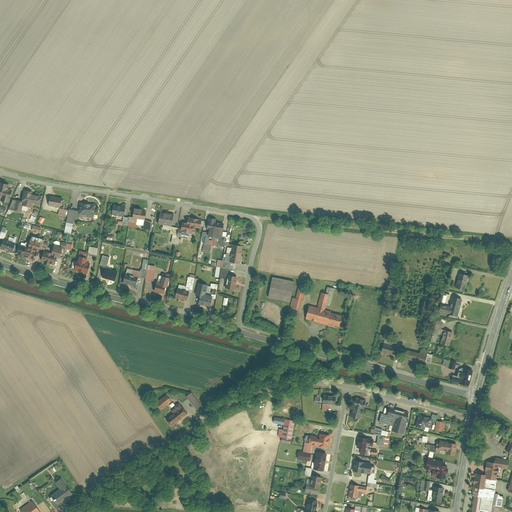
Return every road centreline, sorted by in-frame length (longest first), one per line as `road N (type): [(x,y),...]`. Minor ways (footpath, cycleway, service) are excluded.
road 1 (residential): [(238,333),(259,238),(253,218),(0,172)]
road 2 (residential): [(346,386),(276,383),(251,391),(79,511)]
road 3 (track): [(253,218),(511,245)]
road 4 (tertiary): [(0,263),(238,333)]
road 5 (tertiary): [(238,333),(477,396)]
road 6 (residential): [(472,419),(346,386)]
road 7 (residential): [(346,386),(325,511)]
